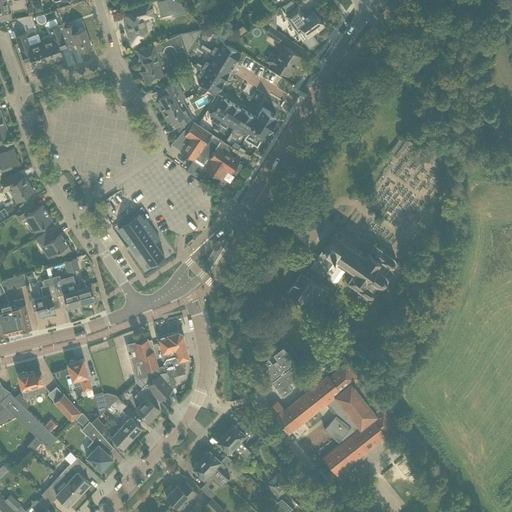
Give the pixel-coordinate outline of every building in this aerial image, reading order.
[(9,12),(6,0),(5,0),(0,1),(0,12),(5,11),(7,20),(12,19),(10,12),(9,12)] [(161,0),(157,1),(161,16),(162,16),(162,15),(171,12),(171,13),(172,18),(173,18),(173,16),(172,14),(175,14),(187,10),(178,0),(161,0)] [(200,0),(195,4),(199,10),(208,4),(205,0),(200,0)] [(143,18),(153,15),(150,3),(132,8),(133,13),(124,16),(128,30),(127,30),(131,44),(139,41),(138,35),(147,33),(143,18)] [(289,13),(285,16),(297,32),(302,29),(307,37),(303,40),(309,49),(318,42),(312,34),(324,25),(313,10),(305,17),(298,7),(289,13)] [(85,27),(77,30),(75,24),(64,28),(70,45),(76,43),(78,51),(92,46),(85,27)] [(52,37),(50,38),(41,41),(48,62),(62,57),(59,47),(65,45),(58,25),(49,28),(52,37)] [(265,32),(278,42),(283,35),(270,26),(265,32)] [(180,33),(179,34),(180,34),(187,53),(200,31),(203,30),(203,29),(200,30),(180,33)] [(204,31),(200,37),(205,40),(206,38),(209,34),(204,31)] [(48,62),(41,41),(29,45),(25,33),(15,37),(24,60),(29,58),(31,58),(34,67),(48,62)] [(161,61),(156,51),(163,51),(163,50),(163,48),(164,47),(166,46),(167,45),(169,45),(170,45),(172,46),(173,47),(174,48),(174,50),(175,51),(184,51),(178,34),(138,50),(146,69),(141,71),(145,82),(163,74),(159,64),(160,64),(161,61)] [(204,44),(202,47),(214,55),(233,66),(241,52),(222,41),(218,48),(214,45),(212,49),(204,44)] [(301,56),(293,50),(283,44),(269,64),(287,76),(301,56)] [(197,62),(196,64),(224,81),(233,66),(214,55),(210,63),(206,60),(203,65),(197,62)] [(194,63),(192,65),(200,70),(197,74),(201,77),(198,83),(216,94),(224,81),(196,64),(194,63)] [(179,94),(172,82),(159,89),(163,95),(158,97),(160,99),(156,101),(162,111),(177,102),(174,97),(179,94)] [(219,94),(208,113),(214,116),(211,120),(216,123),(213,129),(215,130),(232,102),(219,94)] [(177,102),(162,111),(167,121),(171,119),(172,121),(176,127),(179,125),(181,128),(184,126),(186,124),(185,122),(188,120),(193,118),(186,106),(181,109),(177,102)] [(232,102),(215,130),(218,132),(221,126),(226,129),(228,125),(233,127),(233,128),(244,109),(232,102)] [(246,135),(244,138),(257,146),(261,139),(266,130),(268,132),(270,129),(272,131),(275,125),(273,123),(276,118),(274,117),(276,115),(262,107),(256,117),(257,117),(246,135)] [(228,137),(226,139),(229,141),(233,133),(238,136),(241,132),(246,135),(257,117),(256,117),(244,109),(233,128),(233,127),(228,137)] [(0,137),(9,135),(0,110),(0,137)] [(228,152),(231,147),(192,120),(171,143),(181,150),(180,151),(193,160),(195,158),(205,164),(203,167),(221,179),(227,170),(231,173),(239,160),(228,152)] [(8,141),(0,144),(0,168),(1,172),(11,168),(10,163),(18,160),(13,147),(11,148),(8,141)] [(16,172),(0,178),(0,186),(2,192),(9,190),(17,202),(25,196),(34,191),(24,176),(20,179),(16,172)] [(32,201),(24,207),(15,212),(21,222),(27,218),(35,230),(52,220),(42,204),(36,207),(32,201)] [(139,213),(118,228),(136,255),(141,251),(151,265),(164,256),(154,242),(159,239),(145,218),(143,219),(139,213)] [(52,226),(44,232),(35,238),(47,257),(59,250),(62,255),(71,249),(60,233),(58,235),(52,226)] [(393,267),(396,262),(394,258),(374,244),(373,246),(371,244),(368,248),(367,249),(370,250),(369,252),(367,250),(364,251),(363,253),(335,233),(335,231),(333,232),(333,233),(331,236),(330,235),(324,244),(325,245),(318,255),(315,253),(312,258),(314,260),(310,266),(317,272),(327,279),(330,275),(325,271),(335,258),(354,272),(351,276),(349,274),(346,278),(348,280),(347,282),(367,296),(372,297),(377,290),(383,291),(392,285),(395,275),(391,266),(393,267)] [(75,257),(66,260),(64,260),(67,272),(79,268),(75,257)] [(338,287),(327,279),(317,272),(310,266),(305,273),(301,271),(287,292),(295,297),(306,306),(313,311),(327,290),(333,294),(338,287)] [(26,284),(23,273),(0,279),(0,334),(7,333),(7,332),(19,329),(19,330),(31,327),(23,298),(7,302),(4,291),(26,284)] [(81,303),(77,289),(75,282),(62,285),(59,275),(52,277),(57,295),(64,294),(67,307),(81,303)] [(51,297),(57,295),(52,277),(43,280),(44,282),(41,282),(42,286),(40,286),(43,296),(35,298),(39,314),(55,310),(51,297)] [(88,278),(82,280),(84,287),(77,289),(81,303),(94,299),(88,278)] [(390,297),(395,293),(391,288),(386,292),(390,297)] [(401,298),(395,307),(401,312),(407,303),(401,298)] [(178,331),(169,334),(157,337),(159,345),(164,365),(165,369),(169,377),(173,376),(185,373),(183,366),(185,365),(184,361),(189,359),(183,334),(178,331)] [(131,344),(125,345),(135,381),(139,377),(138,372),(157,367),(153,351),(155,351),(151,339),(147,340),(147,339),(136,342),(131,344)] [(269,359),(259,366),(270,381),(280,373),(281,375),(271,382),(282,397),(292,389),(288,384),(293,381),(297,386),(307,378),(306,376),(296,363),(283,373),(282,372),(294,362),(283,347),(273,355),(277,360),(272,363),(269,359)] [(92,389),(86,368),(83,358),(74,361),(73,359),(69,360),(69,362),(67,363),(70,372),(74,386),(81,384),(83,391),(92,389)] [(357,377),(352,371),(346,363),(328,377),(327,375),(281,412),(279,409),(281,407),(277,401),(269,407),(276,416),(288,432),(325,402),(334,415),(323,428),(338,441),(339,440),(341,443),(323,457),(336,473),(385,434),(384,432),(394,424),(383,410),(382,410),(357,378),(357,377)] [(318,363),(311,369),(316,375),(323,369),(318,363)] [(173,388),(169,377),(165,369),(164,365),(157,367),(138,372),(139,377),(139,378),(145,384),(154,395),(159,400),(173,388)] [(45,391),(43,383),(40,373),(36,374),(35,371),(28,373),(28,372),(18,375),(24,397),(45,391)] [(158,408),(149,400),(154,395),(145,384),(139,378),(137,381),(136,381),(142,387),(134,396),(141,402),(136,408),(141,413),(148,419),(158,408)] [(107,407),(104,399),(102,391),(93,394),(99,415),(107,407)] [(0,392),(0,422),(15,415),(36,436),(27,445),(33,450),(42,441),(48,447),(57,438),(10,392),(5,397),(3,392),(0,392)] [(54,401),(53,401),(61,410),(71,421),(81,412),(63,392),(62,393),(54,401)] [(118,398),(111,404),(117,410),(116,412),(119,415),(125,421),(120,426),(132,437),(141,427),(134,420),(129,416),(123,411),(122,410),(126,406),(120,400),(118,398)] [(113,447),(106,440),(89,420),(82,412),(76,419),(84,426),(81,429),(92,440),(87,446),(92,450),(86,456),(101,470),(113,457),(108,453),(113,447)] [(132,437),(120,426),(115,431),(106,422),(104,424),(97,416),(91,422),(107,440),(111,436),(123,447),(132,437)] [(248,437),(245,435),(245,434),(234,423),(232,425),(231,424),(229,427),(229,428),(225,432),(247,453),(252,448),(245,441),(248,437)] [(247,453),(225,432),(222,436),(220,436),(218,438),(218,440),(217,441),(224,448),(229,452),(230,451),(233,454),(235,451),(243,458),(247,453)] [(226,466),(221,461),(216,457),(209,450),(208,451),(206,451),(204,453),(204,455),(201,459),(223,479),(225,481),(229,476),(222,469),(226,466)] [(86,465),(79,458),(77,456),(66,468),(59,475),(79,494),(89,483),(79,473),(86,465)] [(223,479),(201,459),(197,463),(196,463),(193,465),(193,466),(192,468),(200,474),(204,479),(209,483),(213,480),(218,484),(220,486),(225,481),(223,479)] [(243,471),(236,464),(232,469),(239,476),(243,471)] [(291,486),(278,472),(272,478),(284,492),(291,486)] [(79,494),(59,475),(51,483),(41,494),(43,496),(51,503),(58,495),(68,505),(79,494)] [(284,492),(272,478),(266,484),(279,497),(284,492)] [(198,493),(193,488),(185,481),(180,487),(177,484),(166,496),(179,508),(187,499),(190,502),(198,493)] [(339,484),(331,491),(337,498),(340,503),(344,500),(349,496),(345,491),(339,484)] [(9,494),(4,500),(14,510),(19,505),(20,504),(9,494)] [(284,495),(277,502),(286,511),(287,511),(288,511),(294,505),(284,495)] [(43,496),(39,500),(47,507),(51,503),(43,496)] [(0,508),(4,511),(15,511),(14,510),(4,500),(0,497),(0,508)] [(218,504),(211,498),(204,505),(211,511),(223,511),(225,511),(218,504)] [(40,502),(30,511),(50,511),(49,511),(40,502)]
